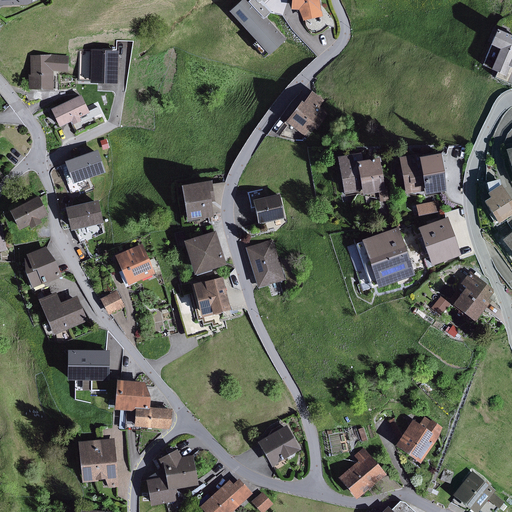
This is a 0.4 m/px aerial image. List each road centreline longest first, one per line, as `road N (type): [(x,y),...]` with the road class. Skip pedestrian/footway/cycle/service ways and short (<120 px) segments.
road 1 (residential): [(340,0),(344,41),(253,147),(230,207),(260,315),(314,428),(323,493)]
road 2 (residential): [(191,421),(111,323),(71,258),(41,149)]
road 3 (residential): [(511,98),(485,137),(470,198),(477,239),(511,321)]
road 4 (residential): [(323,493),(242,473),(191,421)]
road 5 (residential): [(444,511),(412,497),(363,502),(323,493)]
